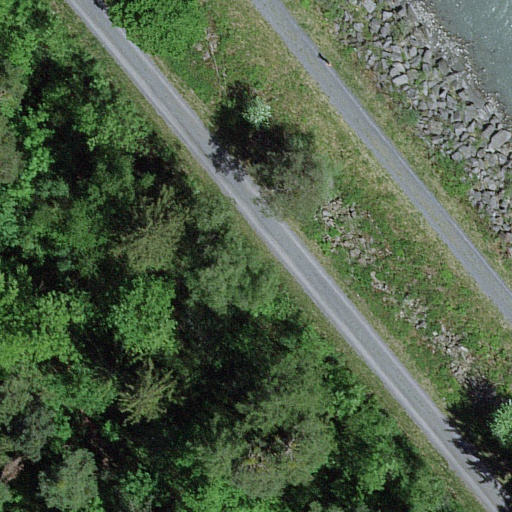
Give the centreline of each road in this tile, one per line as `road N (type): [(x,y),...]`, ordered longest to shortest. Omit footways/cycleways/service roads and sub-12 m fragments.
road 1 (track): [(72,0),(498,511)]
road 2 (track): [(266,0),(511,299)]
